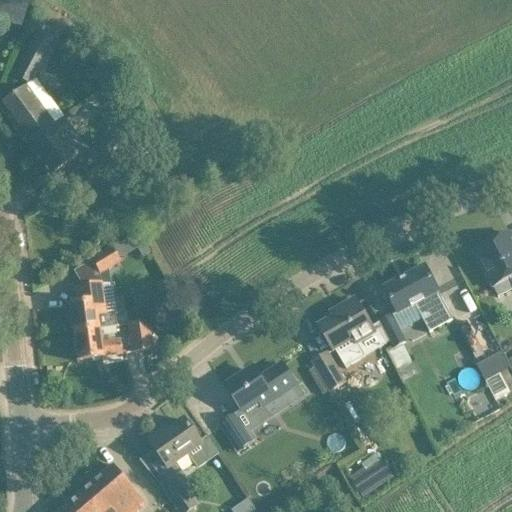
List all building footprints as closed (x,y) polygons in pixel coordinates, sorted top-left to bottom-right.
[(0,0),(0,21),(20,28),(29,0),(0,0)] [(37,30),(12,76),(31,87),(56,40),(37,30)] [(24,88),(14,96),(0,105),(0,110),(26,146),(64,119),(37,83),(26,91),(24,88)] [(64,119),(26,146),(49,178),(87,150),(64,119)] [(134,152),(155,175),(174,158),(154,135),(134,152)] [(117,148),(110,139),(96,149),(104,159),(117,149),(117,148)] [(511,237),(510,234),(475,252),(493,288),(499,298),(511,291),(511,237)] [(111,250),(90,262),(99,275),(119,263),(111,250)] [(453,321),(438,294),(439,293),(426,269),(385,290),(398,315),(415,306),(430,334),(453,321)] [(68,307),(72,334),(98,331),(116,328),(114,313),(104,314),(100,286),(74,290),(76,305),(68,307)] [(319,328),(333,353),(335,352),(346,370),(347,369),(365,358),(357,345),(375,334),(356,301),(338,311),(341,316),(331,322),(328,319),(321,323),(322,327),(319,328)] [(393,317),(381,323),(395,349),(402,346),(407,343),(393,317)] [(128,326),(129,334),(132,353),(151,351),(147,323),(128,326)] [(98,331),(72,334),(76,362),(102,358),(122,355),(120,341),(100,344),(98,331)] [(397,371),(411,363),(402,346),(395,349),(388,353),(397,371)] [(328,355),(313,364),(316,370),(330,393),(346,383),(328,355)] [(244,377),(226,389),(237,406),(242,414),(260,403),(268,416),(288,403),(291,408),(306,398),(299,387),(298,388),(283,366),(261,380),(256,373),(246,380),(244,377)] [(511,376),(508,368),(486,379),(496,399),(511,390),(511,376)] [(330,393),(316,370),(310,374),(323,397),(330,393)] [(237,416),(222,426),(239,451),(254,442),(237,416)] [(149,442),(160,458),(168,470),(189,456),(198,471),(219,456),(207,438),(201,443),(185,422),(164,437),(161,433),(149,442)] [(395,480),(383,462),(367,472),(365,469),(350,479),(363,500),(395,480)] [(114,466),(82,493),(97,511),(133,511),(144,503),(114,466)] [(175,477),(162,487),(180,511),(189,511),(196,507),(175,477)] [(97,511),(82,493),(60,511),(97,511)]
